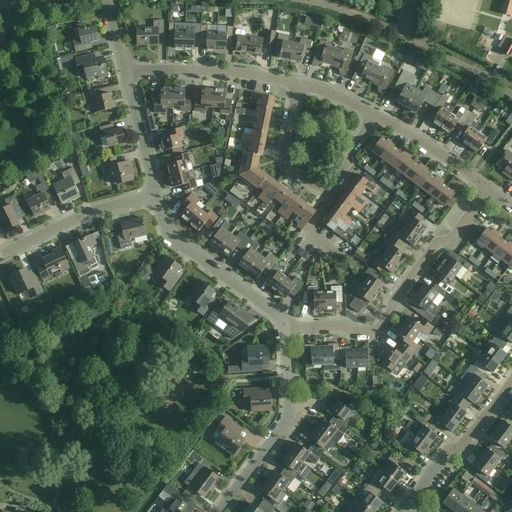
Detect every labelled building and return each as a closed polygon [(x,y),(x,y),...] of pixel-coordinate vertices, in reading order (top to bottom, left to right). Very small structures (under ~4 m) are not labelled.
[(511,0),(504,0),(501,13),(511,16),(511,10),(511,0)] [(170,4),(170,12),(177,13),(178,5),(170,4)] [(158,36),(164,36),(163,20),(153,21),(153,28),(137,28),(137,45),(158,45),(158,36)] [(87,43),(99,40),(95,27),(86,29),(84,23),(77,25),(81,39),(73,41),(76,52),(88,49),(87,43)] [(168,36),(168,42),(174,42),(174,48),(184,49),(185,31),(185,25),(175,24),(169,24),(168,36)] [(185,31),(184,49),(194,49),(194,43),(200,43),(201,25),(195,25),(185,25),(185,31)] [(201,25),(200,43),(206,43),(206,50),(216,50),(217,33),(207,32),(207,26),(201,25)] [(217,33),(216,50),(226,51),(226,44),(232,45),(233,27),(227,26),(227,33),(217,33)] [(263,39),(245,37),(245,32),(244,30),(237,30),(235,31),(235,35),(238,36),(236,52),(261,55),(263,39)] [(273,47),(275,32),(268,31),(266,46),(273,47)] [(290,60),(294,43),(288,42),(289,36),(278,33),(275,47),(281,48),(279,58),(290,60)] [(294,43),(290,60),(301,62),(303,53),(309,54),(312,40),(301,38),(299,44),(294,43)] [(510,56),(511,53),(511,40),(510,39),(502,52),(510,56)] [(331,65),(336,49),(330,47),(330,43),(320,40),(312,65),(317,67),(319,65),(320,62),(331,65)] [(336,49),(331,65),(341,69),(339,72),(340,75),(345,77),(354,52),(345,49),(342,51),(336,49)] [(370,82),(378,66),(372,63),(372,58),(372,57),(364,53),(351,79),(356,82),(359,80),(361,77),(370,82)] [(406,56),(404,60),(411,64),(414,58),(415,57),(408,53),(406,56)] [(108,76),(105,64),(104,59),(92,62),(90,55),(76,59),(79,72),(85,70),(87,79),(98,76),(99,79),(108,76)] [(378,66),(370,82),(380,86),(378,90),(378,93),(383,95),(395,72),(386,67),(384,69),(378,66)] [(406,108),(416,89),(411,86),(416,77),(404,70),(395,86),(403,90),(396,102),(406,108)] [(437,94),(429,89),(425,87),(422,92),(416,89),(406,108),(417,113),(423,101),(434,107),(443,94),(444,92),(439,89),(437,94)] [(173,106),(173,88),(161,88),(161,92),(156,92),(150,93),(149,93),(152,105),(153,105),(154,105),(154,113),(166,113),(166,106),(173,106)] [(173,88),(173,106),(180,106),(180,111),(191,111),(191,97),(185,97),(185,88),(173,88)] [(212,108),(214,89),(202,89),(201,98),(195,97),(194,111),(205,112),(205,107),(212,108)] [(214,89),(212,108),(220,108),(220,113),(230,114),(231,100),(225,99),(226,90),(214,89)] [(95,113),(116,108),(115,104),(113,104),(110,93),(96,96),(95,91),(82,94),(85,104),(92,102),(95,113)] [(258,106),(272,109),(274,97),(251,92),(250,99),(259,100),(258,106)] [(448,97),(443,94),(434,107),(439,110),(431,122),(440,128),(451,113),(450,113),(454,108),(445,102),(448,97)] [(477,95),(470,104),(475,107),(481,98),(477,95)] [(247,116),(269,121),(272,109),(258,106),(257,112),(248,110),(247,116)] [(466,110),(462,107),(460,108),(455,116),(451,113),(440,128),(449,134),(457,123),(462,126),(471,113),(466,110)] [(477,124),(473,121),(476,116),(471,113),(462,126),(467,129),(459,141),(468,147),(478,132),(474,129),(477,124)] [(267,132),(269,121),(247,116),(245,122),(254,124),(253,130),(267,132)] [(108,147),(125,142),(121,128),(114,130),(113,124),(99,127),(102,138),(106,137),(108,147)] [(179,139),(184,137),(182,127),(168,131),(170,137),(161,139),(164,151),(172,149),(173,154),(183,152),(179,139)] [(220,128),(218,139),(225,139),(227,128),(220,128)] [(490,145),(499,132),(494,128),(487,138),(478,132),(468,147),(477,153),(485,142),(490,145)] [(265,144),(267,132),(253,130),(252,135),(243,133),(242,140),(265,144)] [(78,132),(71,134),(73,142),(80,140),(78,132)] [(375,133),(362,150),(366,153),(369,149),(371,151),(381,138),(375,133)] [(380,157),(391,142),(388,139),(386,141),(381,138),(371,151),(380,157)] [(262,156),(265,144),(242,140),(241,146),(249,148),(248,153),(260,156),(262,156)] [(388,163),(398,150),(394,147),(395,145),(391,142),(380,157),(388,163)] [(396,170),(408,154),(404,151),(402,153),(398,150),(388,163),(396,170)] [(511,179),(511,154),(507,151),(496,164),(509,174),(507,176),(511,179)] [(260,156),(248,153),(243,152),(241,162),(258,165),(260,156),(262,156),(260,156)] [(170,176),(188,171),(186,164),(191,163),(188,153),(175,156),(176,162),(167,164),(170,176)] [(404,176),(414,162),(410,159),(411,157),(408,154),(396,170),(404,176)] [(116,184),(134,180),(130,161),(117,164),(116,159),(104,161),(108,178),(114,176),(116,184)] [(259,167),(258,165),(241,162),(239,175),(259,167)] [(412,182),(424,167),(420,164),(418,166),(414,162),(404,176),(412,182)] [(222,163),(210,166),(213,180),(219,176),(222,163)] [(250,183),(260,170),(259,167),(239,175),(250,183)] [(420,188),(430,175),(426,171),(428,169),(424,167),(412,182),(420,188)] [(75,185),(80,183),(73,168),(61,173),(65,180),(60,182),(61,185),(54,188),(61,204),(79,195),(75,185)] [(51,194),(39,169),(33,171),(36,177),(37,176),(41,184),(36,187),(38,196),(27,201),(34,217),(51,209),(45,196),(51,194)] [(197,188),(194,178),(195,177),(193,170),(188,171),(170,176),(173,187),(182,185),(183,191),(184,191),(185,195),(187,194),(190,192),(197,190),(197,188)] [(259,187),(267,175),(260,170),(250,183),(258,189),(259,187)] [(377,188),(371,184),(371,183),(364,178),(358,174),(351,184),(362,193),(366,188),(373,193),(377,188)] [(374,180),(367,174),(364,178),(371,183),(371,184),(374,180)] [(263,201),(277,183),(267,175),(259,187),(258,189),(259,187),(263,190),(258,197),(263,201)] [(428,194),(440,179),(436,176),(435,178),(430,175),(420,188),(428,194)] [(213,180),(208,183),(217,192),(221,188),(218,185),(219,176),(213,180)] [(436,200),(447,187),(442,184),(444,182),(440,179),(428,194),(436,200)] [(278,201),(287,190),(277,183),(263,201),(266,204),(268,205),(274,198),(278,201)] [(359,197),(362,193),(351,184),(344,194),(363,208),(366,203),(359,197)] [(8,185),(1,188),(4,193),(10,191),(8,185)] [(238,197),(241,193),(233,187),(230,192),(238,197)] [(447,187),(436,200),(445,207),(456,191),(452,188),(451,190),(447,187)] [(282,215),(296,197),(287,190),(278,201),(283,204),(277,212),(282,215)] [(189,223),(201,209),(195,204),(199,201),(191,194),(182,204),(186,208),(180,215),(189,223)] [(359,213),(363,208),(344,194),(337,203),(348,212),(352,207),(359,213)] [(13,211),(20,208),(14,195),(4,200),(7,206),(0,210),(0,217),(6,230),(19,224),(13,211)] [(297,215),(306,204),(296,197),(282,215),(287,219),(293,212),(297,215)] [(337,203),(330,213),(348,227),(352,222),(345,216),(348,212),(337,203)] [(306,204),(297,215),(302,219),(297,226),(302,230),(316,211),(306,204)] [(221,208),(216,215),(220,217),(225,210),(221,208)] [(201,209),(189,223),(198,231),(204,224),(209,228),(218,218),(210,211),(207,214),(201,209)] [(405,226),(420,237),(427,228),(419,222),(423,217),(412,209),(406,217),(410,220),(405,226)] [(384,219),(389,214),(384,210),(380,215),(384,219)] [(345,230),(348,227),(330,213),(322,223),(334,231),(337,226),(344,232),(345,230)] [(212,229),(217,233),(209,243),(219,250),(231,234),(226,230),(230,225),(224,220),(220,217),(212,229)] [(130,239),(146,235),(142,218),(121,223),(123,232),(117,234),(121,249),(132,247),(130,239)] [(270,234),(274,227),(267,223),(263,231),(270,234)] [(337,226),(334,231),(340,237),(344,232),(337,226)] [(413,246),(420,237),(405,226),(401,232),(397,229),(391,237),(402,245),(406,240),(413,246)] [(485,247),(497,232),(493,229),(491,231),(487,228),(477,241),(485,247)] [(241,250),(249,239),(240,232),(236,238),(231,234),(219,250),(229,257),(236,246),(241,250)] [(493,254),(503,240),(499,237),(500,235),(497,232),(485,247),(493,254)] [(78,257),(72,260),(78,272),(80,276),(88,272),(89,270),(88,267),(90,266),(91,268),(97,265),(98,262),(96,256),(94,257),(89,247),(96,244),(92,235),(82,239),(83,241),(73,246),(78,257)] [(350,244),(355,248),(363,238),(360,236),(355,242),(353,240),(350,244)] [(399,250),(402,245),(391,237),(385,245),(389,248),(385,254),(399,264),(406,255),(399,250)] [(248,271),(260,255),(254,251),(259,245),(249,239),(241,250),(246,254),(238,264),(248,271)] [(501,260),(511,245),(511,243),(509,242),(507,244),(503,240),(493,254),(501,260)] [(509,266),(511,262),(511,245),(501,260),(509,266)] [(69,268),(60,249),(53,253),(53,254),(43,259),(45,264),(37,268),(44,283),(52,279),(49,272),(59,267),(61,272),(69,268)] [(361,261),(365,255),(357,250),(353,255),(361,261)] [(305,252),(302,257),(307,260),(310,255),(305,252)] [(270,271),(276,264),(279,260),(269,253),(265,259),(260,255),(248,271),(258,278),(265,267),(270,271)] [(392,274),(399,264),(385,254),(380,259),(376,256),(370,264),(381,273),(385,268),(392,274)] [(460,280),(467,270),(471,265),(460,257),(456,262),(446,254),(439,264),(455,276),(460,280)] [(178,265),(174,262),(165,256),(154,272),(162,277),(158,282),(169,291),(178,279),(172,275),(178,265)] [(342,257),(337,261),(341,266),(346,262),(342,257)] [(284,270),(281,267),(276,264),(270,271),(266,277),(271,280),(268,285),(277,292),(287,278),(282,274),(284,270)] [(448,285),(455,276),(439,264),(432,273),(442,281),(438,286),(447,292),(450,294),(453,289),(448,285)] [(359,281),(363,284),(377,294),(384,285),(379,281),(382,277),(369,267),(366,272),(370,275),(366,272),(359,281)] [(30,298),(43,292),(36,277),(29,280),(24,269),(19,272),(10,277),(19,294),(27,290),(30,298)] [(87,278),(81,281),(86,292),(93,289),(87,278)] [(287,278),(277,292),(286,298),(289,293),(294,297),(304,284),(295,278),(292,282),(287,278)] [(212,290),(208,286),(208,287),(199,280),(188,296),(195,302),(192,307),(203,315),(212,303),(205,299),(212,290)] [(447,292),(438,286),(436,284),(432,289),(425,283),(418,292),(432,302),(437,306),(444,297),(447,292)] [(370,303),(377,294),(363,284),(359,289),(353,284),(347,293),(354,299),(349,306),(359,313),(364,306),(365,307),(369,302),(370,303)] [(325,292),(325,309),(336,309),(336,303),(342,302),(342,286),(331,287),(331,292),(325,292)] [(325,292),(318,292),(318,287),(314,287),(307,287),(308,304),(314,303),(314,310),(325,309),(325,292)] [(486,289),(482,294),(487,298),(491,293),(486,289)] [(432,302),(418,292),(411,301),(419,306),(416,311),(427,320),(430,322),(440,309),(437,306),(432,302)] [(480,296),(477,300),(482,304),(486,300),(480,296)] [(220,300),(207,319),(215,325),(219,319),(227,325),(223,330),(233,338),(246,329),(255,323),(246,316),(247,314),(229,302),(227,304),(220,300)] [(511,305),(501,320),(511,327),(511,305)] [(470,309),(466,315),(472,319),(476,314),(470,309)] [(423,341),(427,336),(434,327),(421,318),(418,323),(409,316),(402,326),(416,337),(423,341)] [(511,343),(511,328),(501,320),(494,329),(498,332),(494,337),(505,345),(509,341),(511,343)] [(460,324),(456,328),(462,332),(465,328),(460,324)] [(412,342),(416,337),(402,326),(395,335),(403,341),(399,346),(412,355),(419,347),(412,342)] [(434,331),(433,333),(438,337),(439,335),(442,331),(437,327),(434,331)] [(502,350),(505,345),(494,337),(491,341),(489,340),(485,346),(489,349),(486,353),(499,363),(507,354),(502,350)] [(322,365),(322,346),(316,347),(316,344),(305,345),(305,361),(311,361),(311,365),(322,365)] [(339,360),(339,347),(339,344),(328,344),(328,346),(322,346),(322,365),(334,365),(334,360),(339,360)] [(412,355),(399,346),(396,351),(388,345),(381,354),(386,358),(382,364),(391,370),(399,359),(406,364),(412,355)] [(268,362),(268,357),(267,346),(248,347),(248,356),(242,357),(242,371),(257,370),(257,363),(268,362)] [(358,368),(358,372),(365,372),(365,367),(368,367),(368,363),(374,363),(373,346),(362,347),(362,349),(356,349),(357,368),(358,368)] [(357,368),(356,349),(350,349),(350,347),(339,347),(339,360),(340,364),(346,364),(346,368),(357,368)] [(492,373),(499,363),(486,353),(479,362),(476,361),(474,364),(473,365),(484,374),(487,369),(492,373)] [(415,360),(409,367),(416,373),(422,366),(415,360)] [(429,364),(423,373),(429,377),(435,369),(429,364)] [(480,379),(484,374),(473,365),(469,370),(474,374),(467,384),(481,394),(488,385),(480,379)] [(320,377),(332,378),(334,367),(321,366),(320,377)] [(415,383),(412,386),(419,391),(422,388),(428,380),(421,375),(415,383)] [(481,394),(467,384),(462,380),(455,389),(451,386),(447,391),(454,396),(466,405),(469,400),(474,404),(481,394)] [(252,412),(271,411),(270,395),(259,396),(259,388),(244,389),(244,403),(251,403),(252,412)] [(462,410),(466,405),(454,396),(451,401),(447,402),(447,406),(449,408),(446,412),(459,423),(467,413),(462,410)] [(343,427),(343,426),(347,422),(345,420),(352,411),(338,400),(331,410),(335,414),(332,418),(343,427)] [(446,412),(442,417),(436,412),(432,417),(428,414),(425,419),(436,427),(439,423),(452,432),(459,423),(446,412)] [(239,447),(244,441),(233,432),(238,426),(226,417),(218,427),(223,431),(216,441),(222,445),(221,446),(232,455),(239,446),(239,447)] [(343,426),(343,427),(332,418),(329,423),(324,419),(317,429),(337,444),(347,429),(343,426)] [(432,432),(436,427),(425,419),(421,424),(423,425),(416,435),(430,445),(437,436),(432,432)] [(397,420),(393,425),(398,429),(402,424),(397,420)] [(511,426),(503,420),(497,429),(510,440),(511,440),(511,426)] [(336,444),(337,444),(317,429),(309,438),(314,442),(311,446),(322,455),(326,450),(327,451),(330,447),(332,448),(336,443),(336,444)] [(504,448),(510,440),(497,429),(490,438),(504,448)] [(423,455),(430,445),(416,435),(409,444),(407,443),(403,447),(414,456),(418,451),(423,455)] [(322,455),(311,446),(307,451),(296,443),(289,452),(303,463),(306,458),(315,464),(322,455)] [(480,457),(494,468),(501,459),(503,461),(506,456),(495,448),(492,452),(487,448),(480,457)] [(185,460),(191,464),(194,460),(199,464),(185,482),(191,487),(204,497),(213,485),(215,487),(221,479),(208,470),(212,465),(203,458),(193,450),(185,460)] [(289,452),(282,462),(287,465),(283,470),(294,478),(295,477),(300,481),(303,478),(299,475),(306,465),(303,463),(289,452)] [(380,469),(397,482),(405,472),(399,467),(403,462),(392,454),(388,459),(392,462),(385,472),(380,468),(380,469)] [(488,476),(494,468),(480,457),(473,466),(478,470),(475,474),(486,483),(490,478),(488,476)] [(316,470),(324,474),(328,466),(320,462),(316,470)] [(389,492),(397,482),(380,469),(373,479),(369,484),(380,492),(383,487),(389,492)] [(287,488),(294,478),(283,470),(280,475),(275,471),(268,480),(281,491),(282,491),(285,486),(287,488)] [(470,485),(471,483),(475,478),(466,472),(461,478),(470,485)] [(484,485),(480,482),(475,478),(471,483),(480,489),(484,485)] [(268,480),(260,490),(265,494),(262,498),(263,500),(273,507),(276,502),(279,504),(286,494),(281,491),(268,480)] [(327,481),(319,490),(326,495),(333,486),(327,481)] [(181,494),(177,491),(167,484),(163,489),(173,496),(160,511),(188,511),(194,504),(186,498),(181,494)] [(336,484),(331,491),(337,496),(342,489),(336,484)] [(364,489),(357,499),(374,511),(382,502),(376,497),(380,492),(369,484),(365,488),(365,489),(364,489)] [(451,509),(462,495),(453,488),(442,503),(451,509)] [(185,490),(181,494),(186,498),(189,494),(185,490)] [(501,498),(497,495),(492,491),(489,496),(494,500),(497,503),(501,498)] [(462,495),(451,509),(454,511),(462,511),(471,502),(473,499),(464,492),(462,495)] [(308,499),(303,506),(310,511),(314,504),(308,499)] [(373,511),(374,511),(357,499),(353,503),(358,507),(354,511),(353,511),(350,509),(347,511),(373,511)] [(271,510),(273,507),(263,500),(261,503),(257,508),(251,503),(244,511),(272,511),(273,511),(271,510)] [(476,511),(480,508),(471,502),(462,511),(476,511)]
